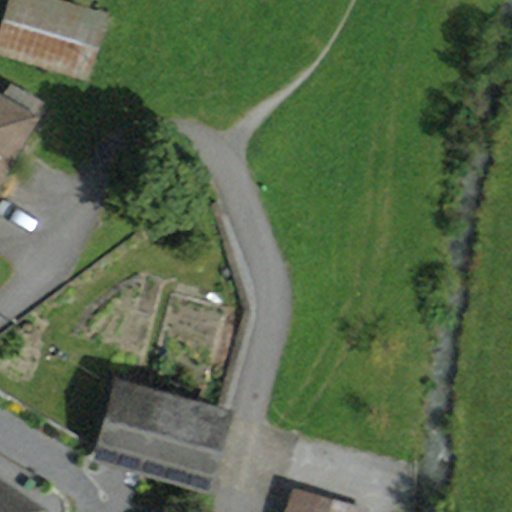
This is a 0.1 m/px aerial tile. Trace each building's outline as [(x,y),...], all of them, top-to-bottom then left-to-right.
[(43,0),(12,0),(0,36),(0,46),(77,72),(95,17),(43,0)] [(5,101),(0,98),(0,172),(38,102),(12,88),(5,101)] [(103,456),(204,483),(223,415),(120,387),(103,456)] [(0,511),(36,511),(38,509),(0,482),(0,511)] [(351,511),(293,495),(287,511),(351,511)]
